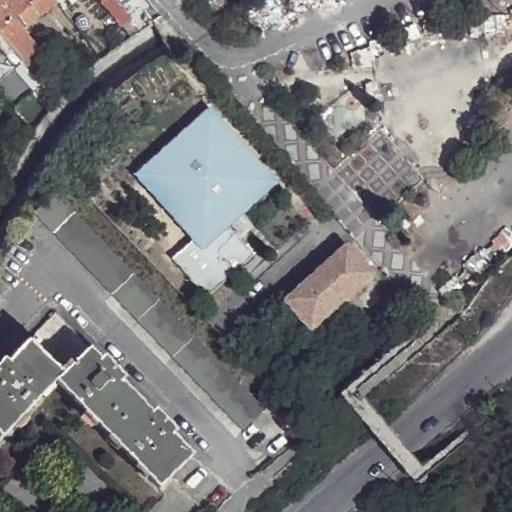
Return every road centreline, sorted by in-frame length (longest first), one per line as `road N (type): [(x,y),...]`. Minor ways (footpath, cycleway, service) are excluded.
road 1 (primary): [(463,392),(315,511)]
road 2 (primary): [(327,511),(463,392)]
road 3 (unclassified): [(356,0),(261,49),(219,52)]
